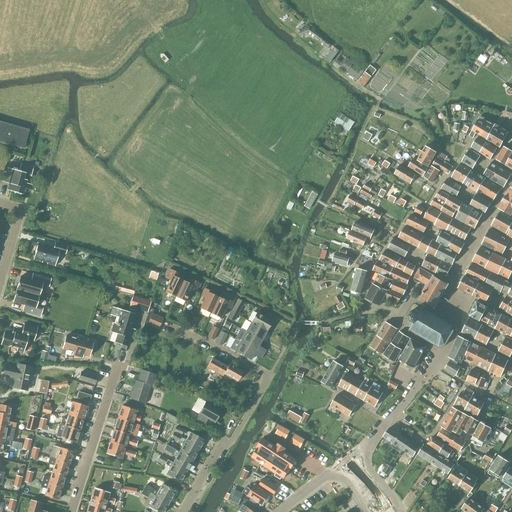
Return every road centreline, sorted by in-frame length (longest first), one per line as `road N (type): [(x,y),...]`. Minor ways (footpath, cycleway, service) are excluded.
road 1 (residential): [(460,327),(452,284),(511,186)]
road 2 (residential): [(190,511),(271,376)]
road 3 (residential): [(73,511),(120,364)]
road 4 (residential): [(460,327),(416,301),(397,321),(444,355)]
road 5 (residential): [(364,449),(444,355)]
